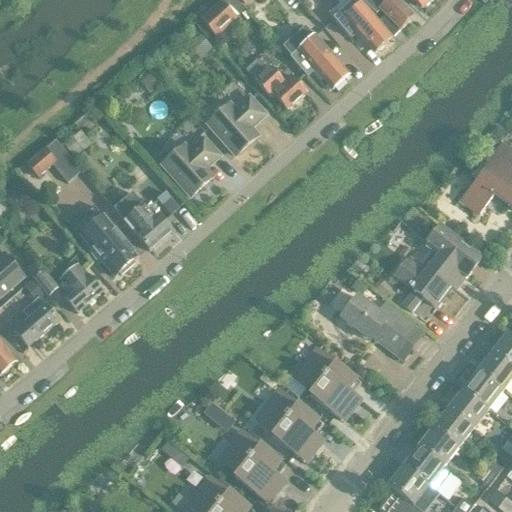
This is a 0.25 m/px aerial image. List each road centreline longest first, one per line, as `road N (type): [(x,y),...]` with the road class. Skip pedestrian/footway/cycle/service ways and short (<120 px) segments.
road 1 (residential): [(0,405),(457,0)]
road 2 (residential): [(321,511),(502,282)]
road 3 (unknown): [(0,155),(129,49),(170,0)]
